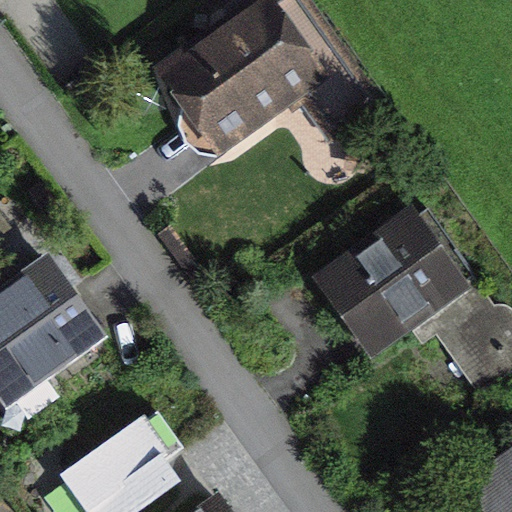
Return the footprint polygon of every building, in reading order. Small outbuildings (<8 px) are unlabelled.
[(182,92),(224,153),(310,93),(335,130),(379,100),(309,0),(266,0),(257,6),(253,0),(236,0),(190,32),(216,69),(182,92)] [(386,338),(486,274),(438,200),(338,264),(386,338)] [(0,387),(4,393),(98,329),(57,267),(27,288),(16,272),(0,283),(0,387)] [(425,318),(472,395),(511,371),(511,298),(511,299),(500,300),(488,280),(425,318)] [(163,427),(105,465),(131,505),(189,467),(163,427)] [(511,511),(511,448),(471,478),(496,511),(511,511)] [(242,511),(226,489),(194,511),(242,511)]
